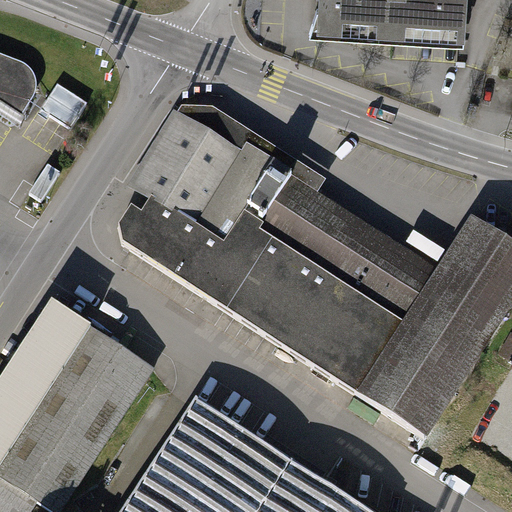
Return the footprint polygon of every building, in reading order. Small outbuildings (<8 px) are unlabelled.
[(324,0),(323,27),(466,37),(469,0),(324,0)] [(0,103),(22,117),(31,102),(34,95),(36,88),(35,81),(33,75),(27,69),(21,64),(0,56),(0,103)] [(71,131),(90,105),(62,84),(43,110),(71,131)] [(118,228),(122,246),(428,442),(511,311),(511,243),(473,219),(439,271),(319,194),(326,183),(212,110),(182,108),(177,115),(174,113),(126,188),(149,202),(141,214),(131,208),(118,228)] [(52,303),(0,382),(0,511),(33,511),(38,505),(48,511),(62,511),(155,371),(52,303)] [(367,511),(196,401),(123,511),(367,511)]
